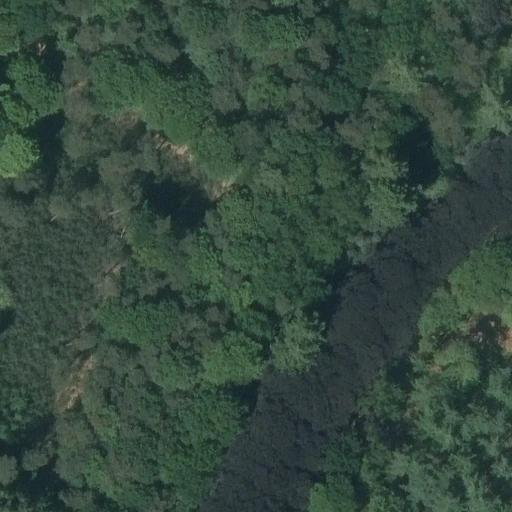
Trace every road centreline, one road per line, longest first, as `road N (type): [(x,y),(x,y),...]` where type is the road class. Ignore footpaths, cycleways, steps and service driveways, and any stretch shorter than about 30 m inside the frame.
road 1 (track): [(511,183),(439,235),(313,354),(229,488),(223,511)]
road 2 (track): [(228,315),(276,198),(112,62),(53,71),(21,58)]
